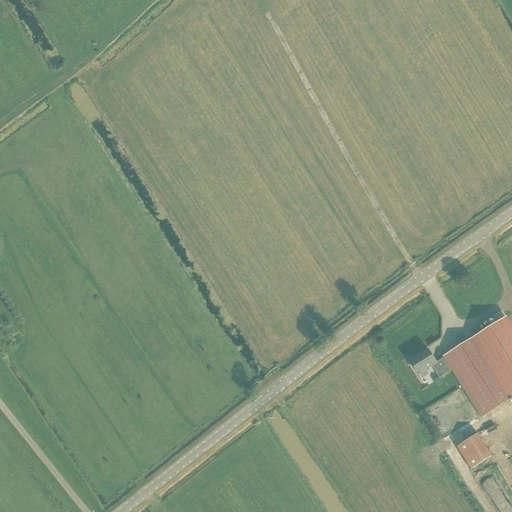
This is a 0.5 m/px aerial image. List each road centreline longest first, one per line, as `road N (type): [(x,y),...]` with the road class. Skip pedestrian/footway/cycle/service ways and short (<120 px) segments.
road 1 (tertiary): [(121,511),(511,214)]
road 2 (unknown): [(260,0),(419,281)]
